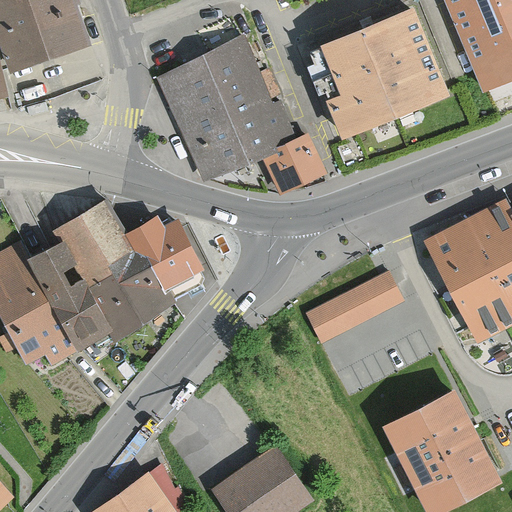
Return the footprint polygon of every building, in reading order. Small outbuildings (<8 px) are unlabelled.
[(0,0),(0,36),(15,77),(94,49),(84,21),(87,20),(80,0),(0,0)] [(412,0),(321,37),(342,88),(436,49),(415,0),(412,0)] [(511,0),(448,0),(487,91),(511,80),(511,0)] [(204,181),(263,153),(300,136),(282,97),(274,101),(242,36),(155,78),(204,181)] [(342,88),(328,94),(343,131),(451,87),(436,49),(342,88)] [(0,68),(0,97),(8,96),(2,68),(0,68)] [(263,153),(282,193),(327,171),(308,132),(300,136),(263,153)] [(511,207),(509,201),(429,242),(482,346),(511,331),(511,207)] [(88,284),(119,341),(179,309),(175,304),(157,270),(147,275),(127,239),(109,205),(59,231),(66,244),(80,269),(88,284)] [(161,220),(127,239),(147,275),(157,270),(175,304),(203,289),(206,279),(204,274),(209,271),(182,222),(167,230),(161,220)] [(66,244),(30,264),(79,356),(89,351),(92,356),(119,341),(88,284),(76,291),(68,276),(80,269),(66,244)] [(19,245),(0,255),(0,313),(11,333),(0,338),(0,342),(8,356),(19,350),(29,368),(48,358),(54,369),(79,356),(30,264),(19,245)] [(477,471),(439,386),(384,411),(422,495),(477,471)] [(279,449),(216,492),(229,511),(300,511),(315,502),(279,449)] [(189,511),(163,467),(99,511),(189,511)] [(0,481),(0,511),(2,511),(16,500),(0,481)]
